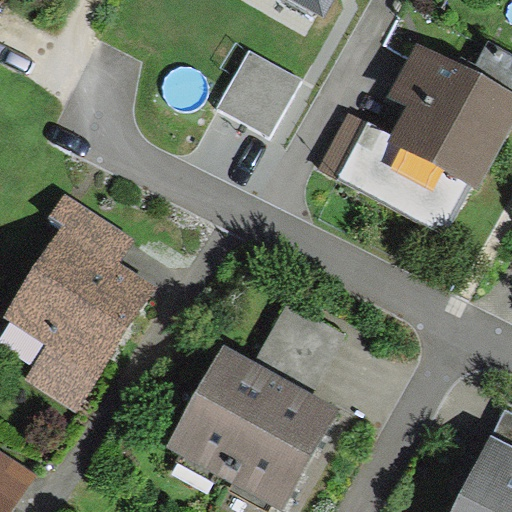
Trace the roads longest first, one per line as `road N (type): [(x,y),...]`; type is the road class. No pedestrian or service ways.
road 1 (residential): [(466,328),(92,128)]
road 2 (residential): [(466,328),(360,511)]
